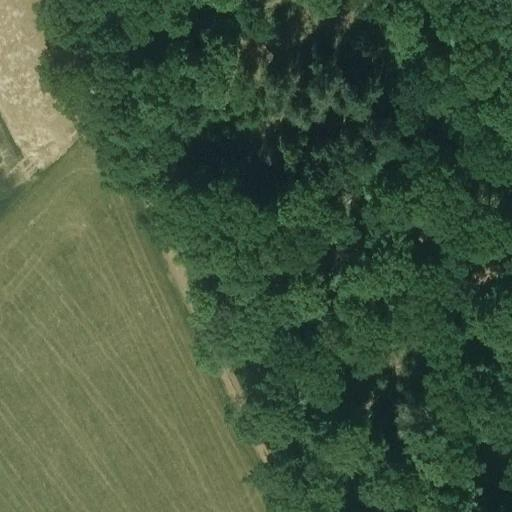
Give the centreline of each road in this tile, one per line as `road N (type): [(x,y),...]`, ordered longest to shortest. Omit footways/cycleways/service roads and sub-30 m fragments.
road 1 (track): [(283,511),(71,49)]
road 2 (track): [(71,49),(260,0)]
